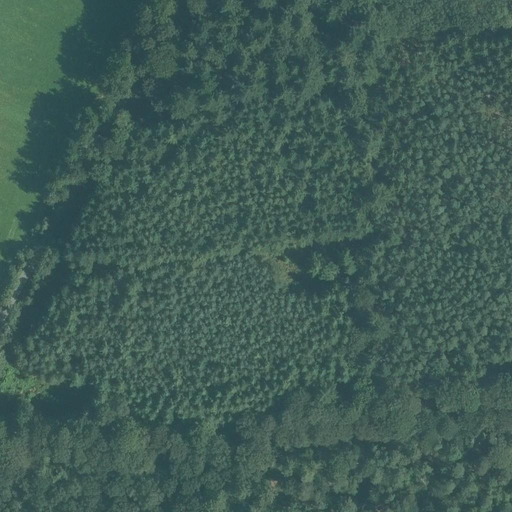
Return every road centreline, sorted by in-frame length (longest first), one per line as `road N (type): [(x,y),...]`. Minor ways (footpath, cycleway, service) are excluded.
road 1 (track): [(0,430),(175,437),(511,395)]
road 2 (tertiary): [(0,322),(180,0)]
